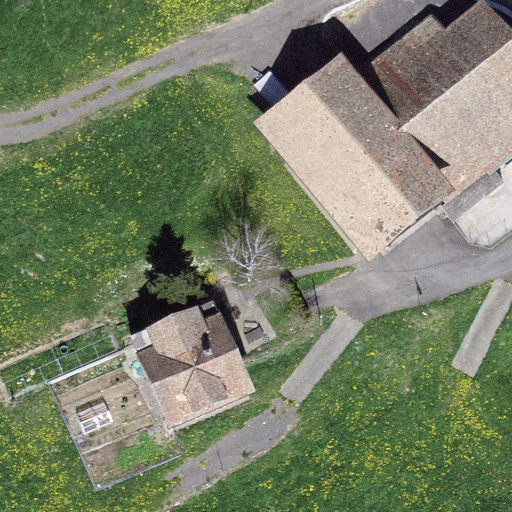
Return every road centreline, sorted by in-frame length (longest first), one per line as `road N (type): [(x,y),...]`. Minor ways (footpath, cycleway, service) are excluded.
road 1 (track): [(0,126),(313,0)]
road 2 (unknown): [(511,252),(388,295),(300,296)]
